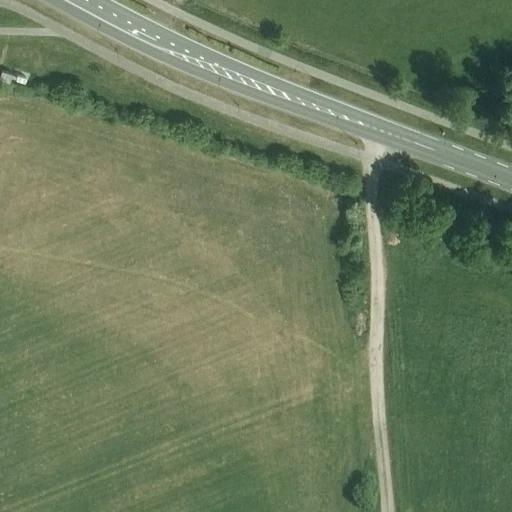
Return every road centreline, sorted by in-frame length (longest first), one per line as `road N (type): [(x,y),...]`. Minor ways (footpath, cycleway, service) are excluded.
road 1 (secondary): [(511,180),(184,55),(80,0)]
road 2 (track): [(386,102),(372,161),(387,511)]
